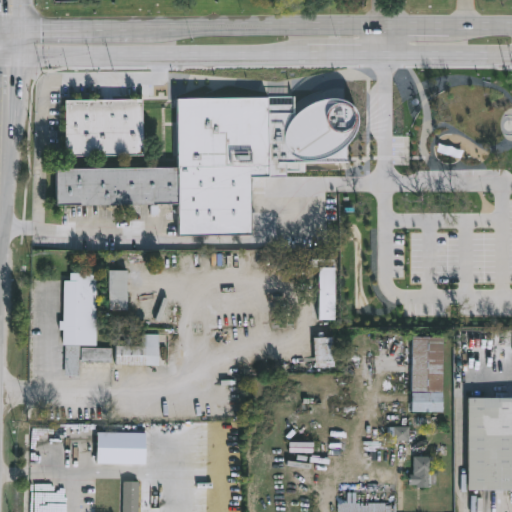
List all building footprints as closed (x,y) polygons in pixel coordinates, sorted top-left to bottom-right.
[(266,105),(286,104),(293,104),(293,105),(293,110),(293,114),(302,108),(307,105),(314,101),(326,97),(332,96),(338,97),(344,99),(346,100),(349,102),(352,104),(354,107),(356,109),(357,111),(358,114),(358,117),(358,120),(357,124),(355,130),(352,136),(347,142),(344,145),(344,160),(346,160),(346,162),(304,162),(305,166),(305,170),(305,171),(285,171),(283,171),(283,177),(268,177),(267,165),(266,105)] [(266,97),(266,105),(286,104),(293,104),(293,96),(266,97)] [(267,165),(176,167),(176,161),(175,158),(175,156),(175,122),(175,108),(175,102),(175,99),(175,98),(188,98),(264,97),(266,97),(266,105),(267,165)] [(88,156),(64,156),(64,155),(64,139),(64,135),(64,131),(63,105),(63,100),(102,99),(106,99),(111,99),(112,99),(142,99),(142,108),(143,155),(88,156)] [(267,165),(176,167),(176,204),(177,237),(250,235),(249,177),(268,177),(267,165)] [(176,167),(54,169),(54,205),(65,205),(176,204),(176,167)] [(391,252),(408,252),(408,212),(391,212),(391,252)] [(335,259),(335,268),(336,268),(336,320),(320,320),(320,268),(311,268),(311,259),(335,259)] [(128,310),(108,310),(108,270),(128,270),(128,310)] [(71,273),(97,273),(96,346),(79,345),(79,376),(65,375),(65,345),(63,345),(63,329),(60,329),(60,321),(64,321),(64,278),(71,278),(71,273)] [(159,334),(158,366),(116,365),(116,346),(141,346),(142,334),(159,334)] [(336,368),(314,369),(314,359),(315,359),(315,338),(334,337),(336,368)] [(444,412),(413,412),(414,337),(444,337),(444,412)] [(112,354),(112,362),(81,361),(81,347),(113,348),(112,354)] [(511,491),(470,492),(470,398),(511,397),(511,491)] [(410,425),(410,427),(420,427),(420,441),(387,441),(387,425),(410,425)] [(434,457),(432,488),(417,488),(417,486),(410,486),(410,475),(414,475),(414,456),(434,457)] [(139,511),(122,511),(123,481),(139,482),(139,511)] [(397,511),(338,511),(338,492),(397,493),(397,511)]
